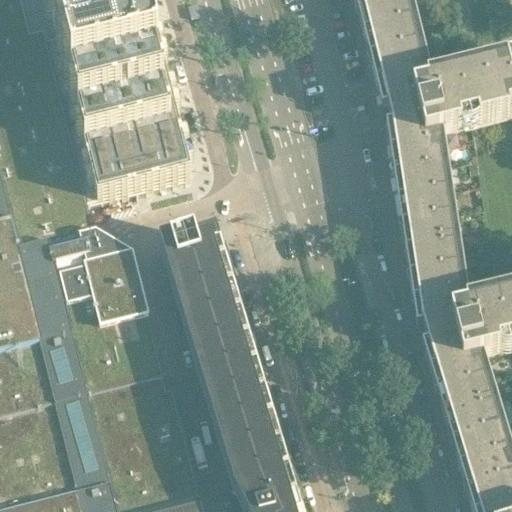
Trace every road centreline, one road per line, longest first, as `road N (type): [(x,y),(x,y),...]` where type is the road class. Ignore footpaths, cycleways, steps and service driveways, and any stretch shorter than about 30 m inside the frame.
road 1 (unclassified): [(446,511),(355,212),(356,174)]
road 2 (tertiary): [(405,511),(306,186)]
road 3 (unclassified): [(281,236),(252,267),(283,374),(322,507),(361,511)]
road 4 (tertiary): [(281,236),(361,511)]
road 5 (unclassified): [(0,264),(230,206)]
road 6 (unclassified): [(171,0),(230,206)]
road 7 (tertiary): [(211,0),(269,196)]
road 8 (tertiary): [(306,186),(256,0)]
road 9 (residential): [(356,174),(315,0)]
